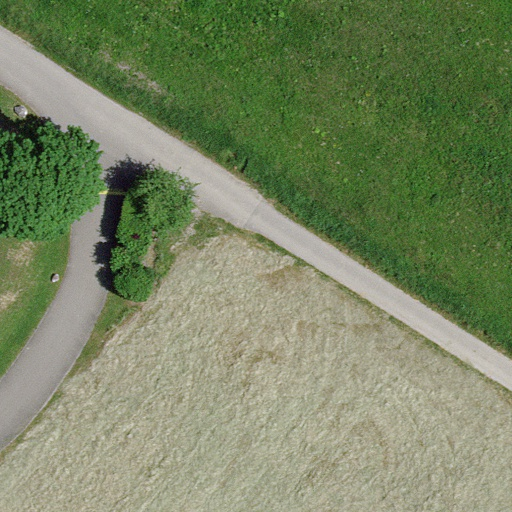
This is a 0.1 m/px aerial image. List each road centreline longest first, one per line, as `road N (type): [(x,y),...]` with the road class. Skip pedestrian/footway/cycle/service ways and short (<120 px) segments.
road 1 (track): [(511,376),(106,120)]
road 2 (unclassified): [(106,120),(0,53)]
